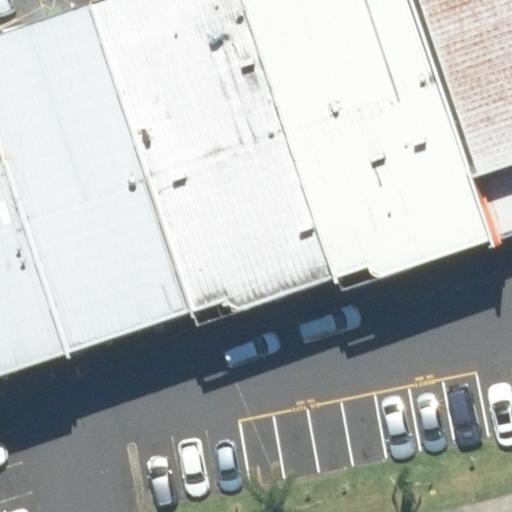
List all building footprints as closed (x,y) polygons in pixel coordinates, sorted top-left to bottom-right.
[(208,319),(342,272),(247,0),(145,0),(101,15),(208,319)] [(511,243),(511,239),(429,0),(247,0),(342,272),(351,299),(511,243)] [(511,0),(429,0),(511,239),(511,0)] [(208,319),(101,15),(0,50),(0,103),(91,360),(208,319)] [(0,391),(91,360),(0,103),(0,391)]
